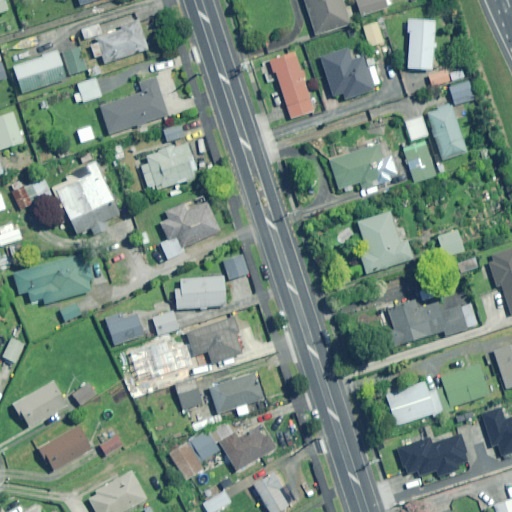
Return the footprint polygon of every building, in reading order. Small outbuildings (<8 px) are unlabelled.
[(0,0),(0,13),(9,11),(5,0),(0,0)] [(302,0),(315,37),(350,25),(341,0),(302,0)] [(386,10),(383,0),(356,0),(355,0),(360,17),(386,10)] [(434,22),(409,20),(406,69),(431,71),(434,22)] [(137,21),(101,32),(99,25),(81,31),(84,41),(92,38),(94,44),(90,46),(94,59),(101,57),(103,65),(147,50),(137,21)] [(383,43),(377,23),(363,27),(369,48),(383,43)] [(86,71),(78,48),(60,54),(68,77),(86,71)] [(379,85),(370,56),(363,58),(362,52),(351,56),(349,49),(320,58),(332,98),(342,95),(344,101),(373,92),(372,87),(379,85)] [(64,81),(55,54),(13,68),(21,95),(64,81)] [(314,112),(294,54),(271,62),(290,120),(314,112)] [(450,82),(447,70),(428,75),(431,87),(450,82)] [(169,117),(157,77),(138,82),(142,94),(100,106),(108,135),(169,117)] [(101,98),(95,79),(77,84),(79,94),(74,95),(76,105),(101,98)] [(473,101),(468,83),(449,88),(454,106),(473,101)] [(466,153),(451,106),(427,114),(442,161),(466,153)] [(0,151),(23,143),(12,113),(0,117),(0,151)] [(428,136),(421,118),(404,124),(411,142),(428,136)] [(183,138),(180,125),(162,130),(165,143),(183,138)] [(94,140),(90,127),(77,131),(80,144),(94,140)] [(435,177),(425,143),(403,150),(413,184),(435,177)] [(194,180),(185,144),(146,155),(149,165),(141,167),(148,192),(194,180)] [(382,160),(377,146),(329,161),(338,190),(359,184),(361,191),(399,179),(392,157),(382,160)] [(63,176),(66,183),(53,189),(75,235),(89,229),(93,236),(108,229),(104,222),(119,215),(93,162),(63,176)] [(219,233),(206,203),(192,209),(189,202),(165,213),(168,220),(159,224),(167,241),(160,245),(167,261),(183,253),(182,249),(219,233)] [(399,243),(389,212),(356,223),(366,252),(358,255),(365,275),(412,260),(406,241),(399,243)] [(464,252),(457,231),(437,238),(444,258),(464,252)] [(511,316),(511,249),(487,258),(496,288),(500,287),(510,317),(511,316)] [(248,275),(242,255),(222,261),(228,281),(248,275)] [(87,293),(76,257),(13,275),(19,294),(27,292),(30,303),(42,299),(44,306),(87,293)] [(477,269),(474,259),(457,264),(460,274),(477,269)] [(227,306),(224,277),(179,280),(180,291),(174,291),(176,310),(227,306)] [(442,332),(437,314),(427,317),(424,308),(417,310),(414,301),(386,310),(392,330),(382,334),(387,350),(442,332)] [(81,315),(76,304),(59,311),(63,323),(81,315)] [(437,314),(442,332),(444,337),(477,327),(470,304),(437,314)] [(179,330),(173,312),(152,319),(157,337),(179,330)] [(144,337),(137,313),(119,318),(118,315),(104,320),(113,346),(144,337)] [(240,333),(234,318),(185,334),(192,357),(206,352),(213,373),(238,365),(235,356),(241,354),(235,335),(240,333)] [(22,348),(9,341),(1,357),(14,364),(22,348)] [(511,387),(511,346),(494,352),(506,390),(511,387)] [(83,355),(85,358),(83,360),(87,368),(90,367),(98,362),(91,351),(83,355)] [(489,396),(479,366),(440,378),(450,408),(489,396)] [(154,385),(149,367),(130,372),(136,390),(154,385)] [(259,401),(251,375),(209,389),(217,414),(259,401)] [(202,406),(194,380),(174,386),(182,412),(202,406)] [(428,393),(424,381),(384,394),(394,427),(441,412),(434,391),(428,393)] [(67,406),(54,382),(14,404),(27,428),(67,406)] [(511,420),(511,418),(508,406),(489,412),(493,426),(511,420)] [(278,448),(264,424),(237,439),(234,434),(218,443),(236,473),(278,448)] [(92,451),(78,426),(38,448),(52,473),(92,451)] [(123,447),(112,429),(95,439),(105,457),(123,447)] [(219,452),(207,432),(190,442),(202,462),(219,452)] [(474,473),(463,438),(440,445),(451,480),(474,473)] [(202,471),(187,444),(169,454),(184,481),(202,471)] [(124,511),(146,500),(131,472),(86,497),(94,511),(124,511)] [(285,493),(274,475),(246,492),(253,502),(259,498),(268,511),(278,511),(287,507),(280,496),(285,493)] [(215,511),(230,503),(223,492),(204,503),(209,511),(215,511)] [(511,511),(511,501),(493,507),(494,511),(511,511)]
